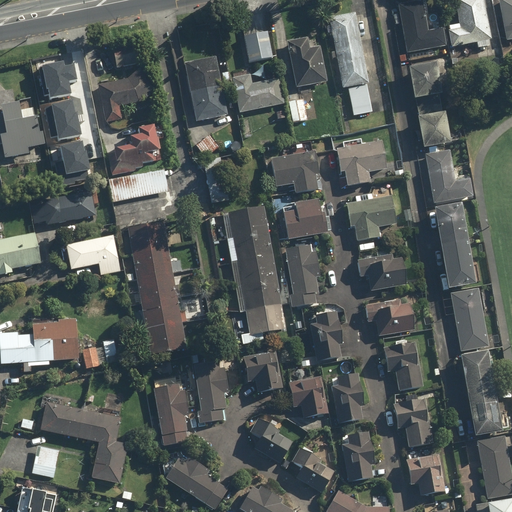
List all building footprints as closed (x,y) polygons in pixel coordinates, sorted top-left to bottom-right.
[(430,31),(424,0),(411,0),(400,2),(409,53),(448,46),(445,28),(430,31)] [(484,0),(456,0),(461,24),(450,26),(453,45),(491,38),(484,0)] [(511,0),(500,0),(508,40),(511,39),(511,0)] [(375,112),(368,78),(357,12),(331,16),(343,88),(348,87),(354,116),(375,112)] [(251,63),(274,58),(269,32),(245,37),(251,63)] [(311,48),(309,37),(289,41),(298,88),(329,82),(322,45),(311,48)] [(140,40),(115,45),(119,67),(144,63),(140,40)] [(217,57),(186,63),(197,121),(229,114),(217,57)] [(50,93),(51,98),(72,94),(70,81),(78,80),(75,65),(66,66),(65,60),(39,64),(43,94),(50,93)] [(439,61),(412,66),(418,99),(445,94),(439,61)] [(128,80),(100,85),(106,120),(124,117),(122,105),(142,101),(157,87),(141,69),(128,80)] [(252,74),(235,78),(241,112),(285,104),(280,78),(253,83),(252,74)] [(304,97),(288,101),(294,124),(309,120),(304,97)] [(21,101),(2,106),(8,132),(1,133),(7,157),(30,151),(29,147),(47,143),(40,116),(26,120),(21,101)] [(58,135),(58,139),(82,134),(78,113),(73,113),(71,101),(46,105),(52,136),(58,135)] [(448,110),(421,115),(427,147),(454,142),(448,110)] [(134,136),(136,144),(117,148),(117,152),(110,154),(114,174),(144,168),(143,164),(156,161),(154,152),(162,151),(157,125),(142,128),(143,134),(134,136)] [(220,147),(210,135),(197,145),(208,158),(220,147)] [(382,140),(338,148),(342,172),(347,171),(350,187),(373,183),(371,173),(387,170),(382,140)] [(55,162),(60,186),(89,179),(87,169),(89,168),(83,141),(60,146),(63,160),(55,162)] [(455,181),(450,151),(427,155),(435,204),(475,197),(472,179),(455,181)] [(273,160),(278,187),(296,183),(297,193),(320,189),(317,174),(321,173),(317,152),(273,160)] [(222,157),(205,160),(212,202),(229,199),(222,157)] [(165,172),(111,182),(115,202),(169,191),(165,172)] [(31,204),(35,225),(49,222),(49,226),(98,215),(92,191),(31,204)] [(393,197),(349,206),(353,226),(356,226),(359,240),(383,236),(381,227),(398,224),(393,197)] [(290,240),(330,232),(327,212),(322,212),(320,199),(296,203),(298,210),(285,212),(290,240)] [(465,202),(438,206),(451,287),(478,283),(465,202)] [(265,205),(224,211),(241,312),(249,310),(253,334),(286,329),(265,205)] [(186,342),(165,223),(129,230),(151,349),(186,342)] [(0,271),(4,270),(5,275),(16,272),(15,268),(43,263),(38,233),(0,239),(0,271)] [(102,276),(123,271),(115,235),(67,245),(73,270),(99,264),(102,276)] [(291,295),(293,308),(321,304),(317,277),(323,276),(319,251),(314,252),(313,243),(288,246),(295,294),(291,295)] [(394,255),(363,260),(366,276),(371,275),(374,290),(411,283),(406,257),(395,259),(394,255)] [(480,286),(451,291),(462,352),(491,347),(480,286)] [(395,297),(367,301),(370,321),(378,320),(380,335),(418,329),(413,294),(395,297)] [(317,359),(343,355),(341,344),(345,344),(339,310),(317,314),(319,323),(311,324),(317,359)] [(34,329),(0,332),(0,334),(2,363),(23,361),(24,371),(33,370),(33,363),(80,359),(77,318),(33,322),(34,329)] [(121,362),(116,339),(104,342),(105,347),(83,351),(87,369),(121,362)] [(415,341),(386,347),(392,373),(398,371),(402,390),(424,385),(415,341)] [(491,350),(464,354),(478,435),(505,430),(491,350)] [(275,352),(247,357),(251,383),(257,382),(259,391),(282,387),(275,352)] [(200,411),(202,424),(230,419),(225,392),(231,391),(226,367),(196,372),(203,411),(200,411)] [(361,406),(368,404),(365,384),(361,385),(359,373),(338,376),(340,386),(334,387),(339,422),(363,419),(361,406)] [(322,377),(291,382),(295,408),(302,406),(304,418),(328,413),(322,377)] [(181,391),(180,384),(155,389),(166,446),(191,442),(186,416),(191,415),(187,390),(181,391)] [(428,398),(396,403),(400,427),(408,426),(411,447),(435,443),(428,398)] [(93,478),(122,483),(130,444),(116,441),(121,417),(47,402),(42,431),(100,442),(93,478)] [(280,464),(296,439),(273,424),(274,422),(263,415),(247,440),(257,446),(256,448),(280,464)] [(344,445),(349,482),(374,478),(372,464),(375,464),(371,431),(350,434),(351,444),(344,445)] [(511,468),(506,437),(479,442),(489,499),(511,495),(511,468)] [(60,450),(40,445),(34,474),(54,478),(60,450)] [(322,494),(335,472),(321,463),(323,460),(301,447),(286,472),(322,494)] [(439,456),(410,461),(413,479),(419,478),(423,495),(445,491),(439,456)] [(208,475),(211,471),(191,458),(188,462),(181,457),(167,478),(216,510),(229,489),(208,475)] [(295,511),(280,503),(283,498),(264,487),(261,491),(255,487),(242,508),(248,511),(295,511)] [(55,511),(59,494),(24,488),(20,511),(55,511)] [(329,511),(330,511),(390,511),(391,509),(364,507),(340,493),(329,511)] [(511,511),(511,497),(491,501),(477,504),(478,511),(511,511)]
